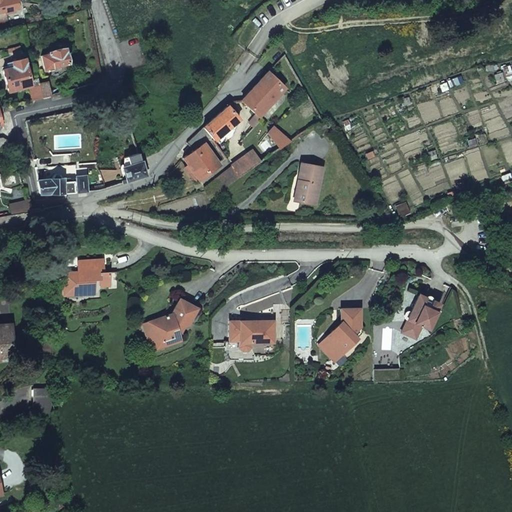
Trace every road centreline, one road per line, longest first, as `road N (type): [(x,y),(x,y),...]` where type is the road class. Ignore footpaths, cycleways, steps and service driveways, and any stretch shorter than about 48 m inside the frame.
road 1 (residential): [(109,210),(120,227),(233,258),(437,257)]
road 2 (residential): [(109,210),(172,225),(434,224)]
road 3 (residential): [(94,0),(115,69),(112,84),(10,114),(35,198),(76,207)]
road 4 (residential): [(76,207),(147,182),(232,87),(249,53)]
